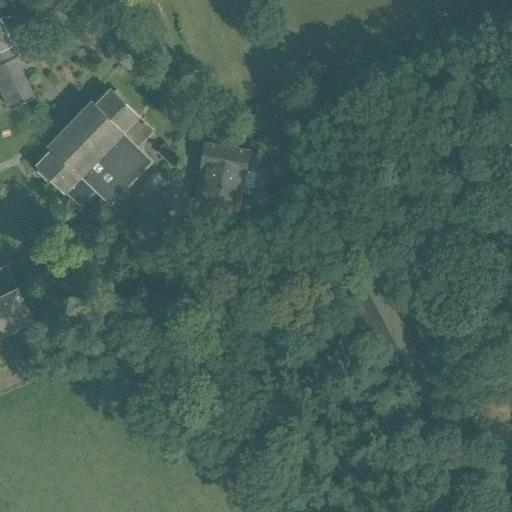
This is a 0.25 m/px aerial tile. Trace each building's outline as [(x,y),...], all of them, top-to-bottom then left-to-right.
[(143,0),(162,57),(175,53),(156,0),(143,0)] [(0,338),(34,322),(7,266),(0,268),(0,79),(14,109),(37,98),(24,72),(29,70),(17,44),(22,40),(24,35),(24,29),(21,24),(17,20),(11,19),(5,20),(0,9),(0,338)] [(115,93),(111,90),(97,105),(93,101),(49,146),(53,150),(38,165),(41,168),(38,171),(46,179),(49,176),(65,192),(66,191),(80,205),(96,190),(110,204),(152,161),(137,147),(153,130),(123,101),(126,98),(117,90),(115,93)] [(156,152),(168,163),(178,153),(166,142),(156,152)] [(257,171),(260,154),(249,152),(250,151),(206,143),(202,167),(203,167),(196,202),(239,210),(249,212),(252,196),(254,188),(243,186),(246,169),(257,171)] [(432,379),(384,286),(348,305),(354,318),(362,314),(404,394),(432,379)]
